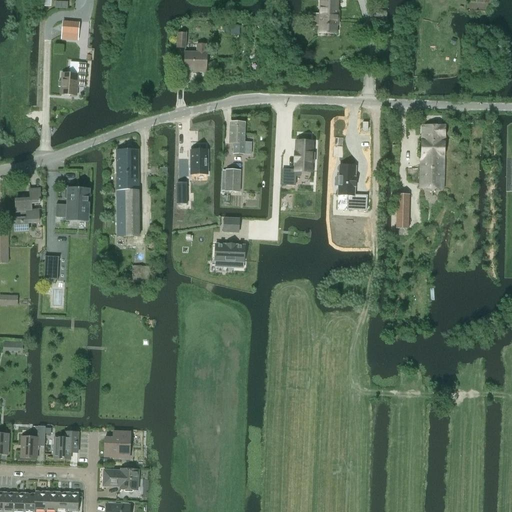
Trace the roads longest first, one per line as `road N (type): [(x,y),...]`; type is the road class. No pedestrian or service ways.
road 1 (tertiary): [(46,160),(237,102),(511,107)]
road 2 (residential): [(46,160),(46,29),(57,18),(85,14),(89,0)]
